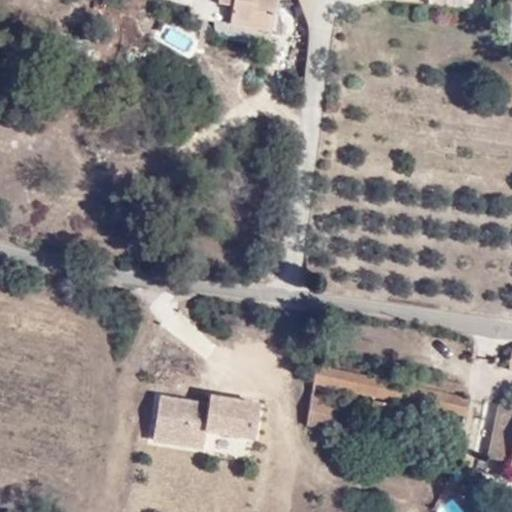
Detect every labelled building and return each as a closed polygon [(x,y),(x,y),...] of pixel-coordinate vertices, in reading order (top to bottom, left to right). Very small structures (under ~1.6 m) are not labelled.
[(224,0),(224,5),(241,6),(240,24),(223,22),(224,24),(229,40),(277,47),(285,0),(224,0)] [(340,393),(466,416),(471,398),(321,367),(316,388),(340,393)] [(340,393),(316,388),(310,421),(335,426),(340,393)] [(206,405),(157,399),(152,442),(203,448),(205,431),(254,435),(258,402),(207,396),(206,405)] [(511,404),(498,402),(490,453),(511,457),(511,466),(511,404)] [(396,421),(398,409),(373,405),(371,417),(396,421)] [(364,416),(351,409),(344,406),(341,424),(373,432),(364,416)] [(461,511),(453,498),(436,509),(437,511),(461,511)]
